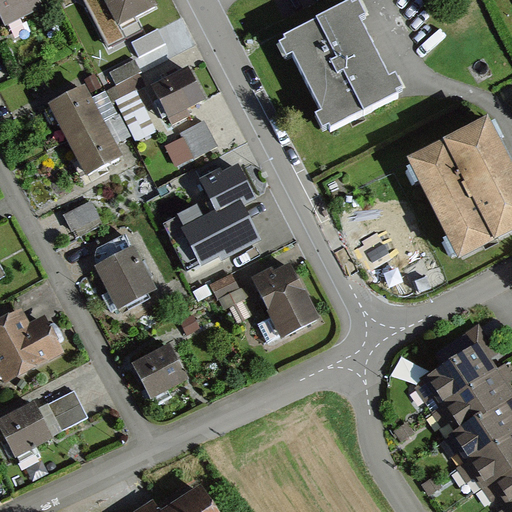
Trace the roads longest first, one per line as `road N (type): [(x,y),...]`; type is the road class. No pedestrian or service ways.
road 1 (residential): [(371,346),(361,305),(203,0)]
road 2 (residential): [(151,453),(0,168)]
road 3 (residential): [(371,346),(151,453)]
road 4 (residential): [(415,511),(382,463),(366,385),(371,346)]
road 5 (residential): [(511,270),(371,346)]
road 6 (residential): [(151,453),(23,511)]
